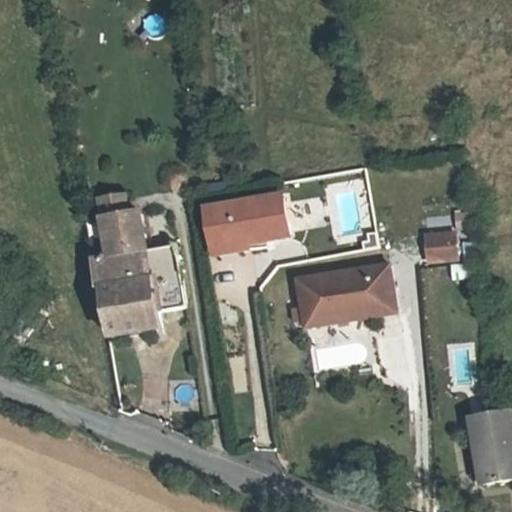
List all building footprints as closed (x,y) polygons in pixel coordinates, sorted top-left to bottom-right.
[(287,192),(216,203),(220,228),(291,218),(287,192)] [(190,317),(180,251),(150,256),(144,221),(132,223),(129,201),(104,205),(113,262),(97,264),(102,296),(107,295),(116,344),(166,336),(163,321),(190,317)] [(471,232),(471,213),(458,213),(457,232),(471,232)] [(429,264),(463,262),(461,231),(427,233),(429,264)] [(452,267),(455,282),(477,278),(474,263),(452,267)] [(388,271),(300,281),(305,318),(340,312),(343,327),(396,320),(388,271)] [(340,312),(305,318),(306,332),(343,327),(340,312)] [(511,483),(511,416),(473,422),(478,457),(488,457),(494,485),(511,483)]
